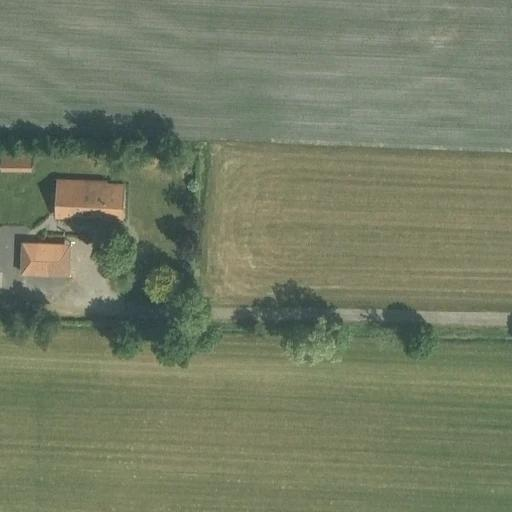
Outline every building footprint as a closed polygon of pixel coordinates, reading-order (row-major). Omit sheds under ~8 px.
[(4,163),(4,178),(15,178),(15,163),(4,163)] [(57,178),(56,216),(73,217),(72,220),(80,220),(80,222),(91,222),(91,217),(122,218),(123,183),(107,182),(107,180),(57,178)] [(18,211),(19,199),(5,198),(5,211),(18,211)] [(0,244),(18,245),(18,212),(0,212),(0,244)] [(22,240),(21,273),(49,274),(50,241),(22,240)] [(0,253),(0,274),(0,283),(14,283),(13,253),(0,253)]
